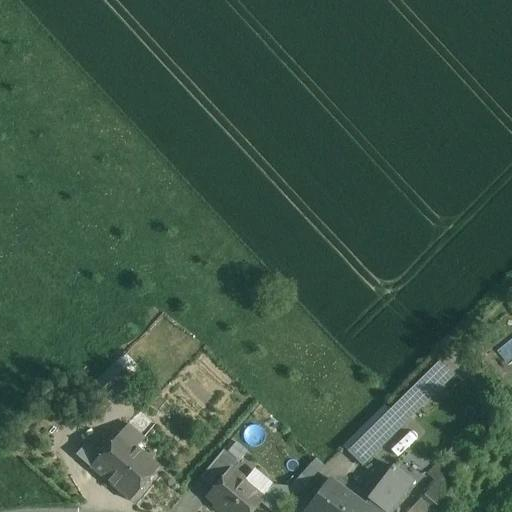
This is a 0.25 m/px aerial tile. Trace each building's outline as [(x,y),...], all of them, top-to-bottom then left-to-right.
[(508,365),(511,361),(511,335),(495,349),(508,365)] [(116,344),(88,372),(92,376),(97,381),(115,363),(125,353),(116,344)] [(139,368),(125,353),(115,363),(129,378),(130,377),(139,368)] [(384,406),(376,415),(392,431),(450,372),(439,361),(389,410),(388,410),(384,406)] [(97,381),(111,396),(125,382),(129,378),(115,363),(97,381)] [(92,376),(80,388),(85,393),(97,381),(92,376)] [(139,386),(130,377),(129,378),(125,382),(134,391),(139,386)] [(111,396),(97,381),(85,393),(100,407),(111,396)] [(358,433),(377,450),(377,451),(395,433),(392,431),(376,415),(358,433)] [(101,455),(90,467),(130,502),(159,467),(136,447),(144,439),(127,425),(101,455)] [(377,450),(358,433),(343,448),(362,466),(377,450)] [(101,455),(87,443),(76,455),(90,467),(101,455)] [(223,450),(200,477),(215,490),(232,469),(233,470),(239,463),(223,450)] [(315,460),(289,487),(297,494),(323,467),(315,460)] [(457,481),(437,462),(426,474),(435,482),(436,481),(448,491),(457,481)] [(369,499),(372,501),(384,511),(388,511),(413,482),(393,467),(369,499)] [(233,470),(232,469),(215,490),(209,497),(226,511),(250,511),(259,502),(262,499),(243,483),(245,480),(233,470)] [(243,483),(262,499),(273,486),(254,470),(245,480),(243,483)] [(364,505),(330,479),(304,511),(366,511),(369,509),(367,507),(364,505)] [(435,482),(421,500),(433,510),(444,497),(448,491),(436,481),(435,482)] [(472,494),(457,481),(448,491),(444,497),(457,509),(472,494)] [(270,511),(279,511),(297,494),(289,487),(273,486),(262,499),(259,502),(270,511)] [(372,501),(369,499),(364,505),(367,507),(372,501)] [(421,500),(409,511),(435,511),(433,510),(421,500)] [(369,509),(366,511),(384,511),(372,501),(367,507),(369,509)]
